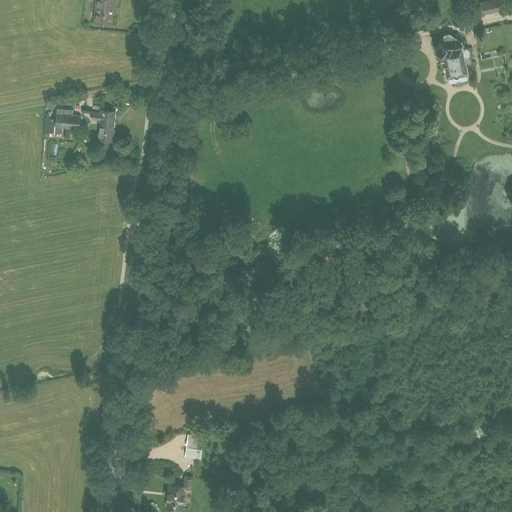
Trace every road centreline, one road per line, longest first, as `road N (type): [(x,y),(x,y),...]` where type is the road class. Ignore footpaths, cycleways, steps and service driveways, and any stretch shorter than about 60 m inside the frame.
road 1 (tertiary): [(112,511),(165,84)]
road 2 (unclassified): [(165,84),(511,6)]
